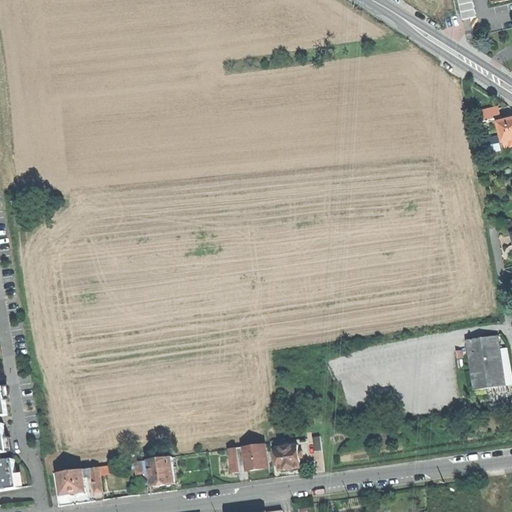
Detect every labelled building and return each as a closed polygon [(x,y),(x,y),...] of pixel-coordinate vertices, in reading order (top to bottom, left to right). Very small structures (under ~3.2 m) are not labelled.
[(474,0),(458,0),(462,19),(478,16),(474,0)] [(481,122),(486,121),(493,120),(500,118),(498,108),(479,113),(481,122)] [(486,121),(489,134),(496,133),(493,120),(486,121)] [(511,120),(499,123),(504,143),(511,141),(511,120)] [(491,388),(507,386),(500,336),(469,341),(476,390),(491,388)] [(0,490),(20,487),(16,458),(4,460),(3,453),(2,449),(6,448),(2,427),(0,427),(0,415),(9,414),(4,385),(0,385),(0,490)] [(6,423),(0,423),(0,427),(2,427),(6,448),(2,449),(3,453),(10,452),(8,436),(6,423)] [(245,448),(248,472),(258,471),(269,469),(266,445),(245,448)] [(278,449),(281,471),(291,469),(302,468),(301,458),(305,458),(304,452),(300,453),(299,445),(278,449)] [(229,450),(233,474),(239,473),(236,449),(229,450)] [(172,458),(149,461),(153,487),(163,486),(175,484),(172,458)] [(137,476),(144,474),(142,462),(135,463),(137,476)] [(112,466),(99,468),(100,475),(113,473),(112,466)] [(99,468),(91,469),(92,476),(94,493),(102,492),(100,475),(99,468)] [(91,469),(82,470),(84,477),(92,476),(91,469)] [(82,470),(58,474),(61,496),(74,494),(86,492),(84,477),(82,470)] [(470,499),(468,485),(447,487),(448,501),(470,499)]
